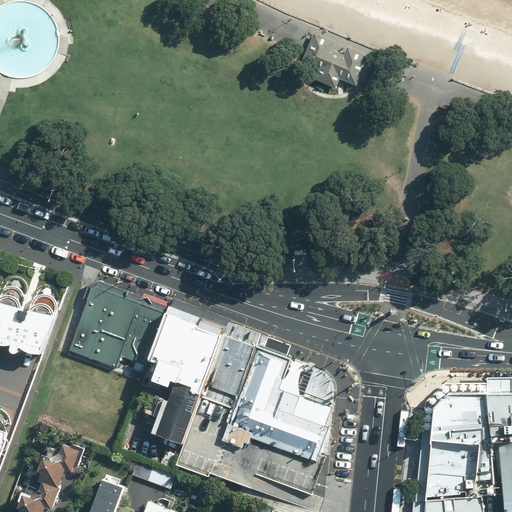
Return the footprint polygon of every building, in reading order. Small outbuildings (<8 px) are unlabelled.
[(311,79),(337,91),(341,82),(358,90),(362,80),(372,59),(351,50),(347,58),(332,51),(336,43),(316,34),(305,56),(302,64),(316,70),(311,79)] [(475,272),(450,267),(448,274),(473,280),(475,272)] [(165,301),(88,272),(65,332),(113,350),(116,340),(146,351),(162,308),(165,301)] [(16,318),(19,308),(0,302),(0,346),(1,347),(2,347),(3,347),(4,347),(5,347),(7,347),(8,346),(10,346),(11,346),(10,346),(10,347),(10,348),(9,348),(9,349),(9,350),(10,350),(10,351),(10,352),(11,352),(11,353),(12,353),(13,353),(14,353),(15,353),(16,353),(17,352),(18,351),(18,350),(18,349),(18,348),(19,348),(19,349),(21,350),(22,350),(23,351),(24,352),(25,352),(26,352),(27,353),(28,353),(29,353),(31,354),(32,354),(33,354),(34,354),(36,354),(37,354),(38,353),(40,353),(41,353),(53,318),(29,311),(26,321),(16,318)] [(152,364),(202,383),(225,325),(201,316),(199,322),(162,308),(146,351),(155,354),(152,364)] [(174,454),(208,468),(258,338),(225,325),(202,383),(174,454)] [(297,353),(258,338),(208,468),(270,492),(275,480),(304,491),(336,409),(304,397),(283,389),(297,353)] [(304,397),(336,409),(338,390),(337,381),(330,374),(316,366),(304,397)] [(432,399),(423,511),(484,511),(482,496),(496,495),(492,444),(490,394),(488,379),(449,379),(432,399)] [(511,511),(511,379),(488,379),(490,394),(492,444),(501,443),(508,511),(511,511)] [(170,382),(152,430),(177,439),(195,392),(170,382)] [(57,511),(65,489),(61,488),(67,471),(73,473),(74,468),(79,470),(86,449),(74,445),(72,449),(64,446),(62,453),(48,448),(40,473),(42,473),(40,481),(38,480),(32,497),(23,495),(18,510),(14,509),(13,511),(57,511)] [(177,477),(138,462),(133,475),(172,490),(177,477)] [(117,511),(126,488),(120,486),(122,480),(107,476),(106,481),(104,480),(93,511),(117,511)] [(145,511),(176,511),(149,502),(145,511)]
